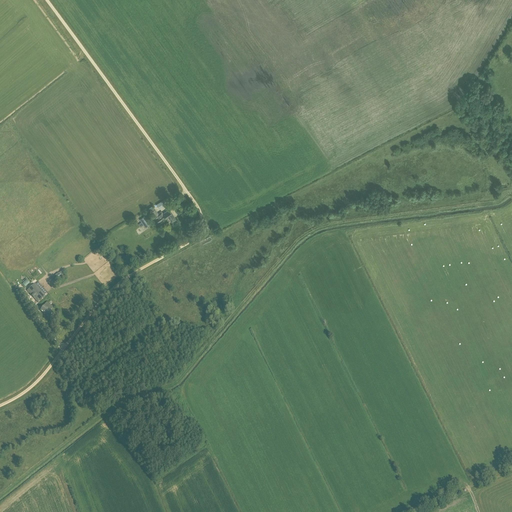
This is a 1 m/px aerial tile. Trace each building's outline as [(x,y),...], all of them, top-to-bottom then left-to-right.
[(151,212),(155,218),(157,216),(158,217),(156,219),(159,223),(165,218),(166,219),(168,217),(172,222),(176,219),(169,210),(163,214),(161,212),(158,214),(155,209),(151,212)] [(150,224),(145,216),(140,220),(141,222),(138,224),(140,227),(143,225),(145,227),(150,224)] [(56,283),(62,278),(59,273),(53,278),(56,283)] [(29,294),(37,303),(45,296),(44,295),(42,293),(35,284),(27,291),(29,294)] [(51,311),(54,307),(47,303),(42,309),(41,308),(39,310),(49,318),(53,313),(51,311)]
